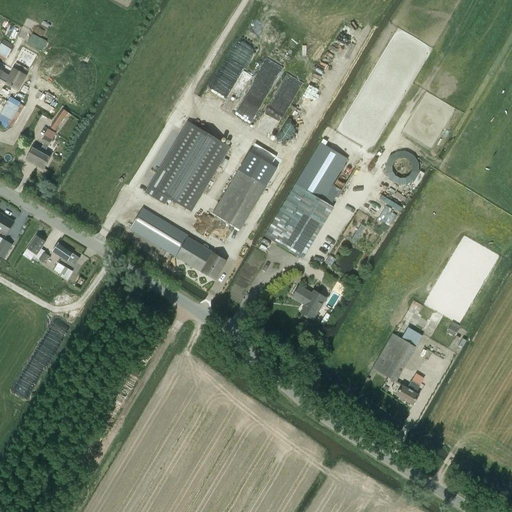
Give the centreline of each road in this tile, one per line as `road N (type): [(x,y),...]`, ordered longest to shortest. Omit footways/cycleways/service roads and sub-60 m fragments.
road 1 (tertiary): [(473,511),(308,405),(190,307),(0,189)]
road 2 (track): [(95,245),(246,0)]
road 3 (track): [(64,511),(190,307)]
road 4 (track): [(0,279),(57,310),(70,308),(111,258)]
